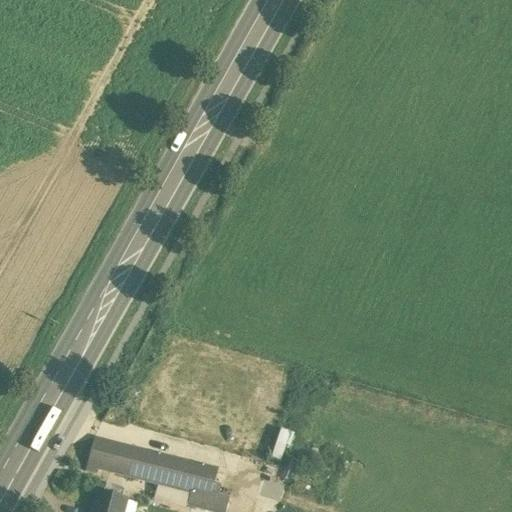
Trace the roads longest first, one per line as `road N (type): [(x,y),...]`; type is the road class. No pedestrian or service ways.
road 1 (primary): [(3,511),(292,0)]
road 2 (primary): [(258,0),(0,458)]
